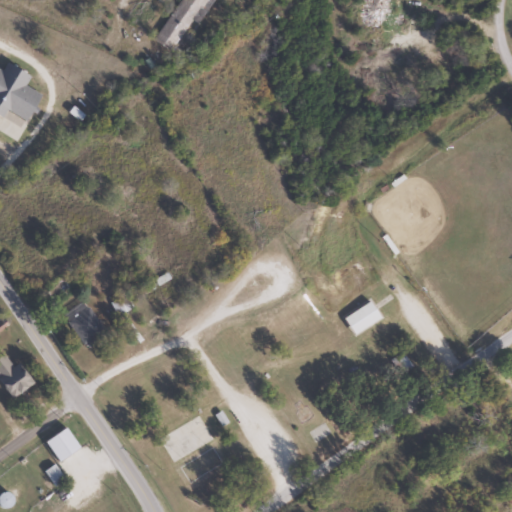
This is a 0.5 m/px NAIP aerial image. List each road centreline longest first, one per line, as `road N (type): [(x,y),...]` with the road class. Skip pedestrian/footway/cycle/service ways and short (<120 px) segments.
road 1 (residential): [(0,452),(78,396),(286,281)]
road 2 (residential): [(265,511),(511,343)]
road 3 (secondary): [(154,511),(0,282)]
